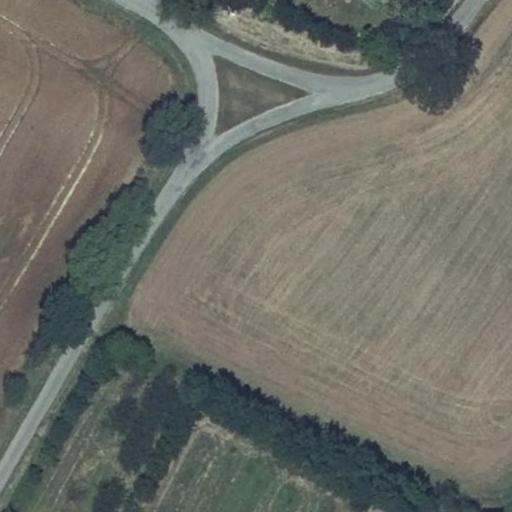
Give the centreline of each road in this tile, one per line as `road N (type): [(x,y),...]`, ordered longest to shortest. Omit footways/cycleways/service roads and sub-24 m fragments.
road 1 (tertiary): [(0,472),(183,170)]
road 2 (unclassified): [(183,170),(274,112),(343,88)]
road 3 (unclassified): [(343,88),(294,80),(185,35)]
road 4 (unclassified): [(343,88),(374,83),(421,59),(474,0)]
road 5 (tertiary): [(183,170),(207,96),(185,35)]
